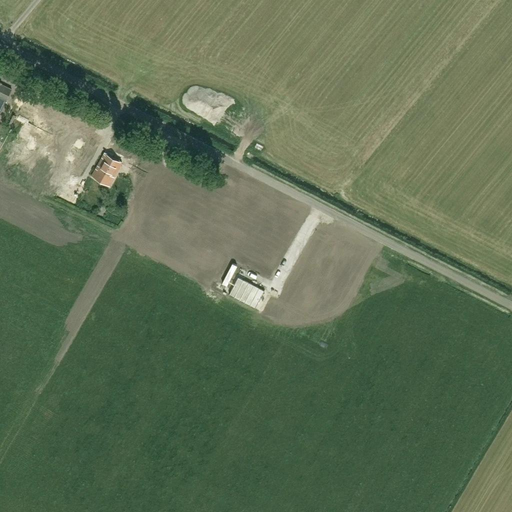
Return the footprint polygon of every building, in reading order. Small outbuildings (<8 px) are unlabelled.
[(0,96),(7,100),(12,90),(1,85),(1,84),(0,83),(0,96)] [(26,97),(21,94),(16,105),(21,107),(26,97)] [(74,120),(60,112),(48,133),(62,141),(74,120)] [(110,187),(122,164),(104,154),(92,177),(110,187)] [(75,175),(71,181),(83,188),(86,181),(75,175)] [(233,200),(244,207),(253,193),(241,186),(233,200)] [(239,276),(230,293),(256,307),(265,290),(239,276)]
